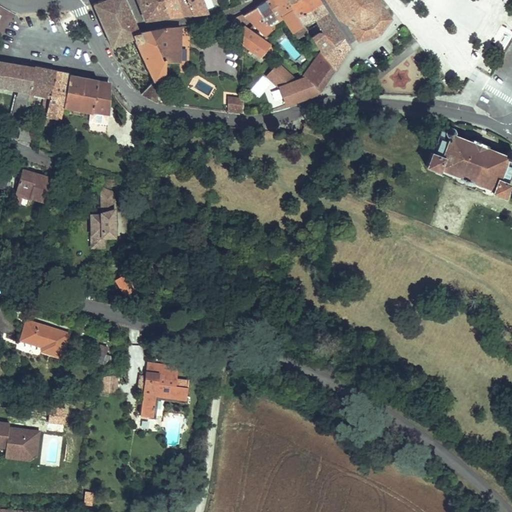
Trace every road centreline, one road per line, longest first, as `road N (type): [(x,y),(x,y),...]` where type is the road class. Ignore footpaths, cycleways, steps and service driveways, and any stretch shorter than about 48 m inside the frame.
road 1 (tertiary): [(505,511),(413,431),(322,375),(222,338),(0,284)]
road 2 (tertiary): [(108,66),(128,93),(155,109),(253,119),(333,101)]
road 3 (tertiary): [(333,101),(511,130)]
road 4 (track): [(222,338),(197,511)]
road 5 (residential): [(250,0),(225,12),(143,23),(131,0)]
